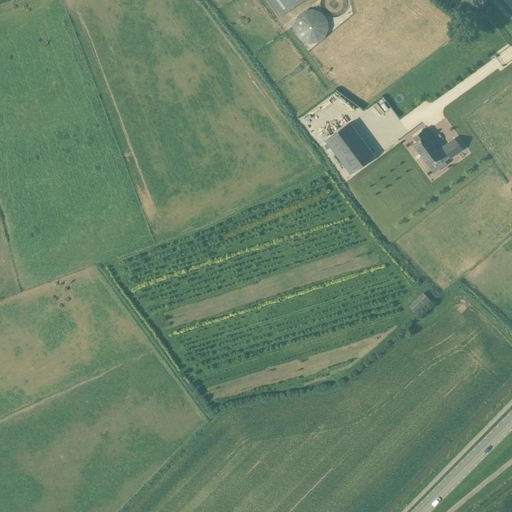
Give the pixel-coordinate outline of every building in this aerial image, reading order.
[(267,0),(280,17),(302,0),(267,0)] [(304,5),(293,34),(322,45),(333,16),(304,5)] [(374,155),(349,122),(325,141),(350,173),(374,155)] [(450,158),(462,149),(454,138),(442,147),(442,148),(437,151),(421,130),(413,136),(416,141),(412,143),(428,165),(434,161),(434,162),(436,161),(435,160),(439,157),(443,162),(449,157),(450,158)] [(409,305),(417,314),(431,300),(423,292),(409,305)]
